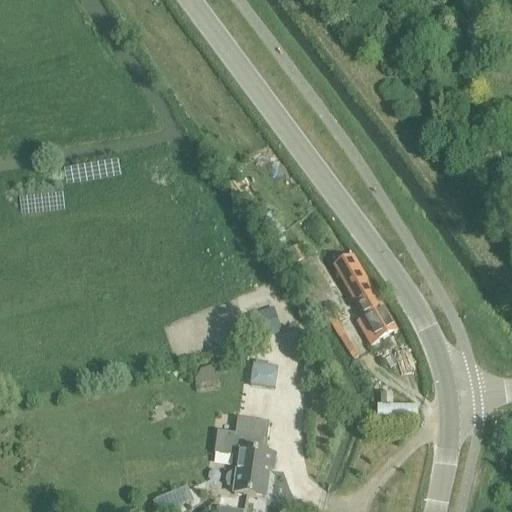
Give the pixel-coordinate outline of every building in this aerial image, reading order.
[(300,248),(286,256),(293,268),(307,261),(300,248)] [(349,254),(331,265),(365,322),(358,326),(371,347),(396,333),(349,254)] [(291,270),(288,271),(320,322),(340,310),(309,259),(307,261),(293,268),(291,270)] [(256,343),(281,336),(273,309),(248,316),(256,343)] [(277,389),(279,366),(254,364),(253,387),(277,389)] [(320,371),(308,371),(308,381),(320,381),(320,371)] [(268,427),(236,422),(234,439),(217,436),(214,458),(239,462),(237,476),(232,476),(228,477),(225,481),(225,485),(226,489),(229,492),(235,492),(234,499),(265,503),(271,459),(264,458),(268,427)]
